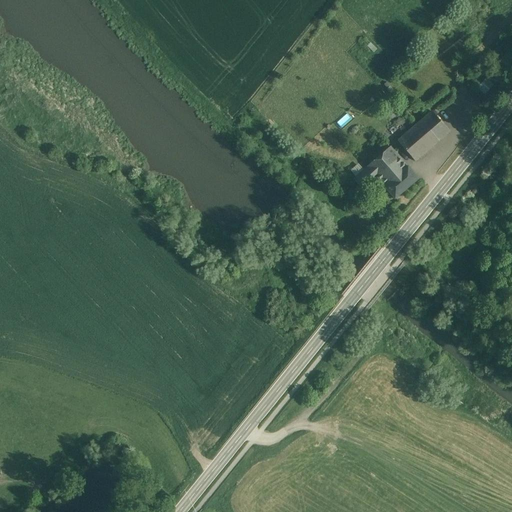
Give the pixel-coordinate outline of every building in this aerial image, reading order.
[(494,85),(486,79),(477,88),(485,95),(494,85)] [(499,90),(494,85),(485,95),(490,100),(499,90)] [(432,112),(398,142),(415,162),(449,132),(432,112)] [(367,168),(377,180),(400,160),(390,148),(367,168)] [(377,180),(384,187),(407,168),(400,160),(377,180)] [(407,168),(384,187),(395,200),(419,179),(408,167),(407,168)] [(363,192),(377,180),(367,168),(353,180),(363,192)]
